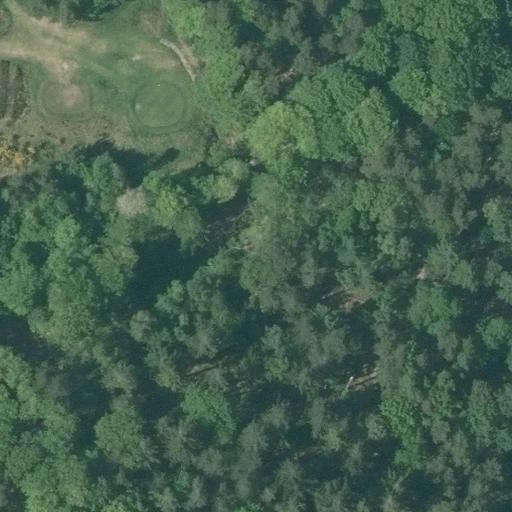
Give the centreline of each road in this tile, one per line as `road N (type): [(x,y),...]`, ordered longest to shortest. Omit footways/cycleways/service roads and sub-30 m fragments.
road 1 (track): [(341,115),(359,176),(387,194),(419,249),(422,272),(410,306),(362,371),(358,430),(387,469)]
road 2 (track): [(478,0),(410,79),(341,115)]
road 3 (track): [(341,115),(249,45),(214,0)]
road 4 (track): [(63,511),(0,393)]
